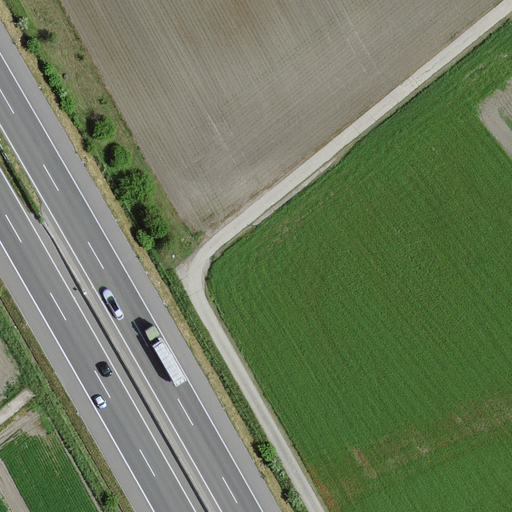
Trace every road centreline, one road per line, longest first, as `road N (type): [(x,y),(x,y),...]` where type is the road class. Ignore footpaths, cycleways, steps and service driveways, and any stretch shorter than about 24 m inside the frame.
road 1 (motorway): [(237,511),(0,98)]
road 2 (motorway): [(0,212),(169,511)]
